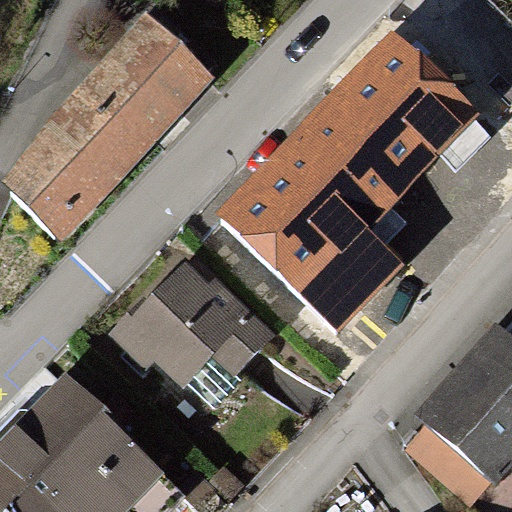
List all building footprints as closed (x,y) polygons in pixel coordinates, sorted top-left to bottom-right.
[(47,151),(8,210),(63,260),(208,104),(145,46),(47,151)] [(396,61),(229,247),(343,348),(402,282),(374,258),(482,138),(396,61)] [(193,299),(121,361),(175,424),(211,392),(225,408),(260,378),(193,299)] [(511,357),(499,346),(418,436),(495,505),(511,485),(511,357)] [(66,409),(0,472),(0,511),(145,511),(156,502),(66,409)]
